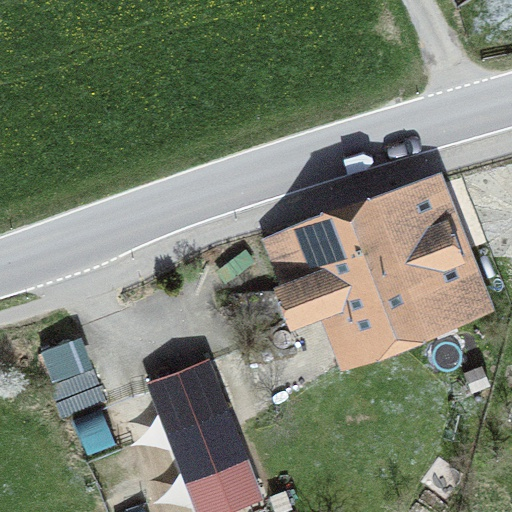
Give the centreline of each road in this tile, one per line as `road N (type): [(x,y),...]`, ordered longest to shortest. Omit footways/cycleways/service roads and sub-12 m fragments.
road 1 (secondary): [(0,267),(250,177),(511,104)]
road 2 (track): [(418,0),(474,114)]
